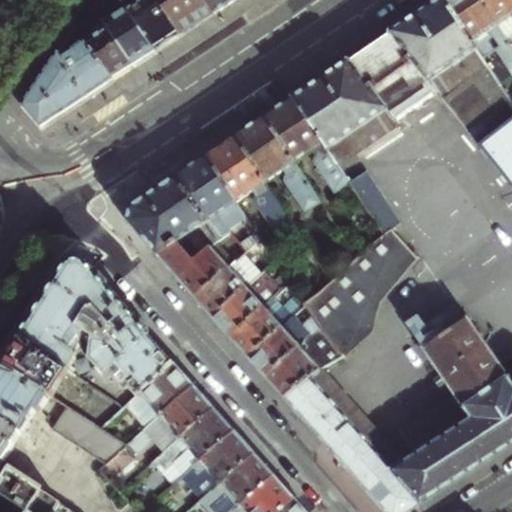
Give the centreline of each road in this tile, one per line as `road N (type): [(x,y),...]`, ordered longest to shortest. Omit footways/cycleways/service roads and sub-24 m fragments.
road 1 (residential): [(67,201),(344,511)]
road 2 (tertiary): [(212,91),(71,159),(26,161)]
road 3 (tertiary): [(67,201),(212,91)]
road 4 (tertiary): [(212,91),(345,0)]
